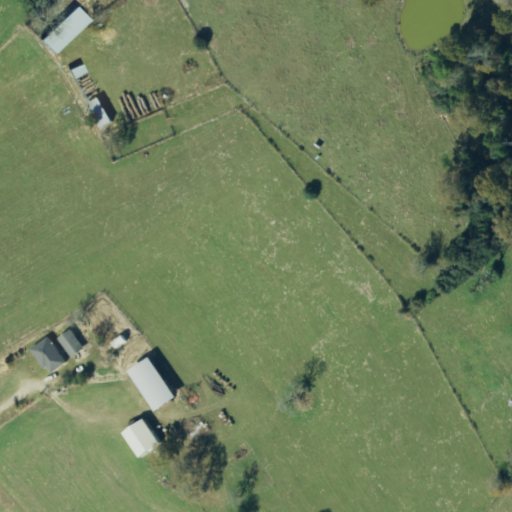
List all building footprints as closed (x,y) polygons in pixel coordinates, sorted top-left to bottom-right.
[(93,20),(79,6),(42,41),(55,56),(93,20)] [(72,70),(100,130),(114,123),(87,63),(72,70)] [(75,359),(88,349),(74,330),(61,340),(75,359)] [(52,376),(70,365),(52,337),(35,348),(52,376)] [(136,371),(162,413),(184,399),(158,357),(136,371)] [(130,435),(147,459),(167,444),(150,420),(130,435)]
